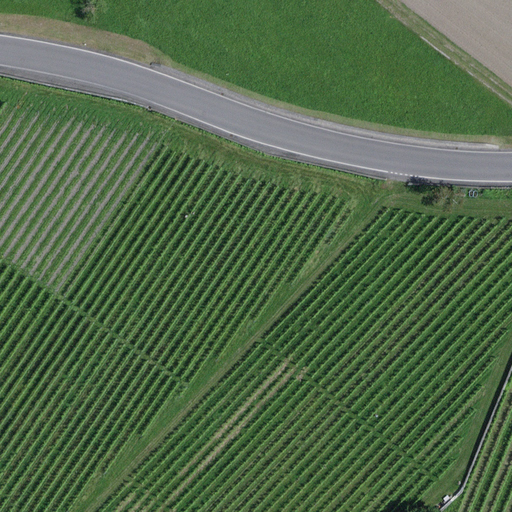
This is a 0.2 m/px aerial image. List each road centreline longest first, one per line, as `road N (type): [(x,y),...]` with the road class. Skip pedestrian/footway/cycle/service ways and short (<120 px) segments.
road 1 (tertiary): [(511,168),(286,139),(143,89),(0,55)]
road 2 (track): [(511,101),(380,0)]
